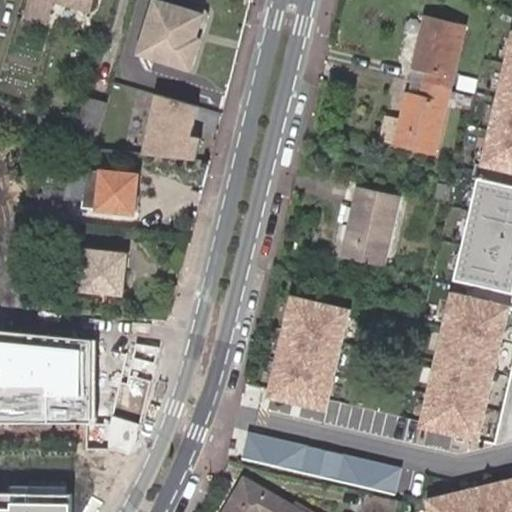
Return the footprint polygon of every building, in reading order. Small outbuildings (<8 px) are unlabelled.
[(91,0),(32,0),(27,19),(43,24),(50,2),(87,13),(91,0)] [(201,16),(157,3),(140,56),(190,71),(195,50),(191,49),(201,16)] [(427,81),(452,87),(467,23),(430,14),(417,65),(430,68),(427,81)] [(511,32),(481,169),(511,175),(511,32)] [(430,68),(417,65),(414,79),(427,81),(430,68)] [(478,78),(463,75),(460,87),(476,91),(478,78)] [(427,81),(414,79),(410,95),(423,98),(427,81)] [(437,150),(452,87),(427,81),(423,98),(410,95),(400,141),(437,150)] [(475,95),(461,92),(458,107),(472,110),(475,95)] [(197,108),(155,95),(143,156),(196,163),(203,141),(189,137),(197,108)] [(97,147),(108,104),(90,99),(78,142),(97,147)] [(381,116),(377,142),(387,144),(391,117),(381,116)] [(140,178),(90,172),(85,210),(136,216),(140,178)] [(511,188),(479,180),(454,282),(511,295),(511,188)] [(357,203),(345,252),(383,262),(399,196),(355,185),(351,202),(357,203)] [(71,198),(39,194),(37,211),(69,215),(71,198)] [(37,211),(35,226),(68,230),(69,215),(37,211)] [(68,230),(35,226),(33,242),(66,246),(68,230)] [(131,258),(93,253),(89,292),(127,296),(131,258)] [(511,308),(451,294),(419,432),(480,446),(511,308)] [(352,312),(291,297),(266,400),(327,415),(352,312)] [(0,422),(96,421),(97,339),(0,329),(0,422)] [(511,511),(511,479),(426,501),(429,511),(511,511)] [(309,511),(297,505),(294,510),(245,482),(227,511),(309,511)] [(71,511),(72,493),(0,492),(0,511),(71,511)] [(397,511),(399,507),(373,501),(370,511),(397,511)]
